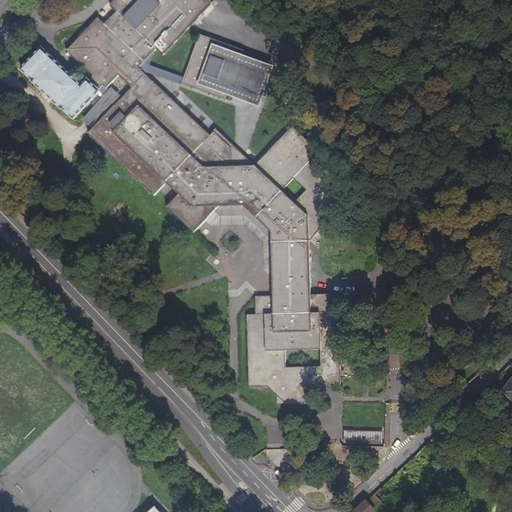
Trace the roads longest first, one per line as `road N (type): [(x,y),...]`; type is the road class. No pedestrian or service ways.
road 1 (primary): [(286,511),(0,213)]
road 2 (unclassified): [(345,511),(511,357)]
